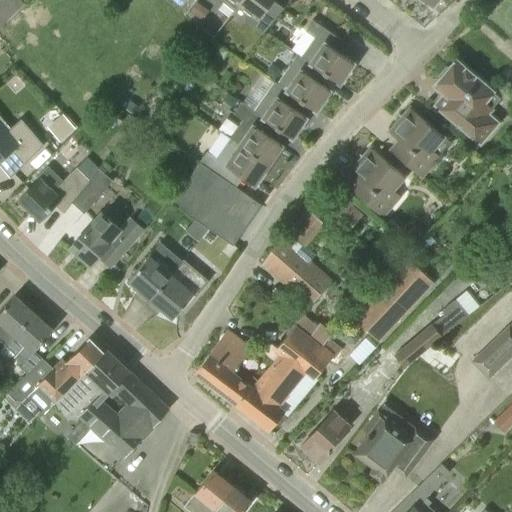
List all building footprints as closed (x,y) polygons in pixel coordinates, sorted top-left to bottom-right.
[(23,1),(22,0),(21,0),(0,0),(0,24),(5,19),(23,1)] [(241,0),(239,4),(249,13),(244,19),(264,34),(283,9),(273,2),(274,0),(241,0)] [(202,19),(209,10),(207,8),(198,1),(190,10),(199,18),(202,19)] [(319,69),(341,84),(342,83),(341,82),(354,63),(336,51),(343,41),(313,20),(305,31),(315,37),(302,56),(302,57),(319,69)] [(224,59),(228,52),(220,46),(215,53),(224,59)] [(302,56),(298,54),(278,84),(296,96),(317,111),(318,110),(317,110),(331,91),(313,79),(319,69),(302,57),(302,56)] [(501,98),(456,60),(451,66),(446,65),(438,74),(440,79),(435,85),(445,94),(436,105),(439,108),(480,143),(497,123),(487,114),(501,98)] [(296,96),(278,84),(275,82),(255,110),(255,111),(278,127),(278,128),(294,139),(294,138),(294,137),(307,118),(289,105),(296,96)] [(232,106),(237,99),(229,93),(224,100),(232,106)] [(139,106),(130,100),(125,108),(133,114),(139,106)] [(255,111),(255,110),(242,102),(234,114),(243,120),(231,139),(270,166),(270,165),(283,146),(265,134),(272,124),(277,127),(276,128),(277,129),(278,128),(278,127),(255,111)] [(426,121),(411,108),(403,117),(400,114),(399,115),(402,118),(390,133),(398,140),(390,150),(422,177),(451,143),(426,121)] [(68,118),(52,131),(61,141),(76,128),(68,118)] [(0,164),(12,178),(43,146),(22,120),(7,132),(0,123),(0,164)] [(270,167),(270,166),(231,139),(217,158),(208,152),(200,163),(231,183),(238,173),(256,186),(269,166),(270,167)] [(405,177),(371,148),(364,157),(361,154),(360,155),(363,158),(350,173),(359,180),(351,190),(383,217),(400,196),(393,190),(405,177)] [(103,163),(98,169),(104,173),(109,168),(103,163)] [(231,183),(200,163),(173,203),(231,244),(260,204),(231,183)] [(72,203),(89,181),(76,168),(63,182),(48,167),(38,177),(40,178),(19,200),(40,220),(56,203),(65,213),(72,203)] [(89,181),(72,203),(85,214),(113,181),(98,169),(89,181)] [(313,256),(302,246),(323,222),(322,221),(327,216),(336,223),(350,208),(331,191),(317,207),(318,208),(313,213),(309,209),(282,239),(281,239),(264,264),(299,294),(294,300),(306,311),(330,282),(308,262),(313,256)] [(121,227),(103,212),(90,226),(90,225),(71,247),(91,265),(99,256),(111,268),(145,230),(130,216),(121,227)] [(501,224),(494,231),(500,237),(507,230),(501,224)] [(405,237),(416,246),(425,235),(414,226),(405,237)] [(172,275),(185,260),(184,259),(182,261),(160,242),(149,255),(150,256),(128,281),(150,300),(172,275)] [(172,275),(150,300),(172,319),(194,294),(196,296),(209,281),(194,268),(185,260),(172,275)] [(379,340),(421,293),(410,283),(421,270),(410,261),(357,319),(379,340)] [(0,341),(6,347),(34,313),(15,296),(0,312),(0,341)] [(454,326),(468,314),(455,299),(442,311),(444,314),(454,326)] [(29,374),(45,360),(35,351),(54,330),(34,313),(6,347),(16,356),(23,363),(20,366),(28,374),(29,374)] [(319,348),(328,339),(333,334),(320,323),(318,326),(304,314),(294,327),(311,341),(319,348)] [(490,377),(511,354),(511,321),(509,324),(474,359),(490,377)] [(404,367),(442,336),(432,324),(394,354),(404,367)] [(294,362),(311,341),(294,327),(277,348),(281,351),(294,362)] [(236,404),(251,387),(238,377),(240,373),(236,370),(253,350),(228,331),(197,373),(236,404)] [(55,402),(75,382),(105,353),(90,339),(60,368),(57,366),(54,368),(45,360),(29,374),(8,394),(18,404),(24,403),(29,397),(45,413),(53,405),(53,404),(55,402)] [(284,394),(305,370),(313,377),(330,358),(330,357),(319,348),(311,341),(294,362),(281,351),(273,360),(251,387),(236,404),(268,429),(282,413),(277,409),(287,396),(284,394)] [(261,350),(273,360),(281,351),(277,348),(268,341),(261,350)] [(105,353),(75,382),(55,402),(53,404),(53,405),(55,407),(56,406),(68,418),(78,418),(80,415),(126,456),(169,410),(107,350),(105,353)] [(511,403),(494,422),(503,432),(511,423),(511,403)] [(320,463),(332,449),(330,447),(350,425),(333,410),(301,445),(320,463)] [(413,436),(381,410),(365,430),(370,434),(354,454),(374,468),(370,473),(383,482),(392,469),(405,479),(433,440),(419,429),(413,436)] [(65,442),(72,448),(75,444),(69,438),(65,442)] [(409,496),(421,505),(450,472),(441,464),(409,496)] [(191,511),(211,511),(233,486),(214,470),(184,506),(191,511)] [(233,486),(211,511),(243,511),(252,501),(233,486)]
